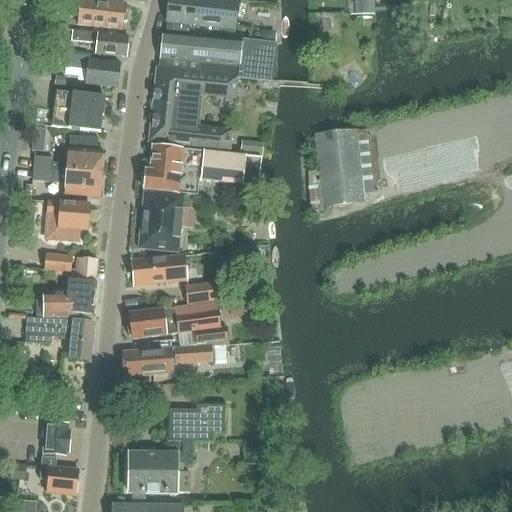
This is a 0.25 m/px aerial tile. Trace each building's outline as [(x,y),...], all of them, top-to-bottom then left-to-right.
[(124,5),(114,4),(81,0),(78,26),(122,31),(124,5)] [(235,31),(238,2),(220,0),(168,0),(165,24),(235,31)] [(372,2),(356,2),(356,16),(373,16),(373,11),(373,7),(373,6),(372,2)] [(338,19),(323,20),(324,33),(339,32),(338,19)] [(65,32),(64,42),(65,42),(71,43),(72,32),(68,32),(65,32)] [(126,58),(128,38),(72,32),(71,43),(97,46),(96,55),(126,58)] [(262,38),(261,43),(274,45),(276,35),(267,34),(262,38)] [(160,69),(238,79),(274,83),(277,45),(274,45),(261,43),(242,41),(241,43),(162,35),(160,61),(161,61),(160,69)] [(116,90),(119,65),(89,61),(89,58),(64,55),(63,69),(87,72),(85,86),(116,90)] [(203,98),(235,102),(238,79),(160,69),(156,70),(148,144),(229,153),(232,131),(200,127),(203,98)] [(55,78),(54,86),(64,88),(65,79),(55,78)] [(100,134),(105,99),(55,93),(51,128),(100,134)] [(314,137),(318,172),(307,173),(310,213),(323,212),(323,209),(364,204),(356,133),(314,137)] [(241,143),(240,157),(250,158),(251,145),(241,143)] [(199,183),(237,187),(258,189),(261,161),(240,158),(152,148),(150,173),(146,172),(146,174),(142,177),(141,187),(144,190),(144,192),(197,197),(199,183)] [(33,171),(102,176),(103,153),(68,150),(67,166),(52,165),(52,160),(34,158),(33,171)] [(100,199),(102,176),(33,171),(32,183),(65,186),(65,197),(100,199)] [(178,254),(183,198),(144,194),(138,251),(178,254)] [(87,233),(89,206),(47,203),(46,216),(47,216),(46,232),(50,239),(53,241),(57,242),(78,244),(79,232),(87,233)] [(261,216),(249,217),(249,225),(261,224),(261,216)] [(230,264),(249,261),(247,249),(228,252),(230,264)] [(69,275),(71,259),(47,256),(45,273),(69,275)] [(133,288),(187,283),(185,258),(131,263),(133,288)] [(68,289),(95,292),(97,262),(77,260),(75,283),(68,282),(68,289)] [(92,320),(95,292),(68,289),(67,296),(43,296),(43,302),(36,303),(36,317),(39,318),(43,319),(72,319),(92,320)] [(195,306),(215,303),(213,290),(193,292),(195,306)] [(129,315),(130,325),(127,329),(128,337),(132,340),(132,341),(203,333),(204,344),(227,342),(226,330),(221,330),(217,305),(129,315)] [(90,363),(93,324),(72,322),(27,320),(25,344),(49,345),(50,337),(62,338),(65,335),(72,336),(69,361),(90,363)] [(174,367),(212,364),(212,363),(225,363),(224,347),(210,348),(123,354),(124,379),(157,377),(157,365),(174,367)] [(18,368),(16,386),(28,387),(30,370),(18,368)] [(225,435),(225,407),(196,407),(196,412),(169,412),(168,444),(182,444),(182,456),(129,455),(129,496),(131,496),(145,496),(178,496),(178,495),(189,495),(190,474),(183,474),(183,465),(192,465),(192,444),(213,444),(213,435),(225,435)] [(43,460),(56,460),(57,456),(67,457),(67,454),(69,454),(71,431),(68,431),(69,425),(46,424),(45,433),(43,460)] [(245,450),(244,465),(280,466),(280,450),(245,450)] [(41,460),(40,468),(39,482),(47,483),(46,495),(76,498),(79,472),(55,470),(56,460),(43,460),(41,460)] [(24,481),(26,467),(12,466),(10,480),(24,481)] [(131,496),(131,504),(145,504),(145,496),(131,496)]
